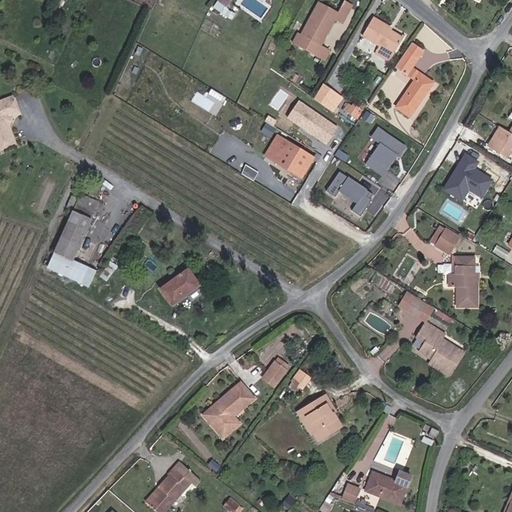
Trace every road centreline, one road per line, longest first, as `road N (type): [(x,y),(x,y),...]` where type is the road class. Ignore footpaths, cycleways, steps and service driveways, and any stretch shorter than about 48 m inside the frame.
road 1 (residential): [(312,296),(213,359),(67,511)]
road 2 (residential): [(485,57),(398,214),(312,296)]
road 3 (residential): [(312,296),(378,381),(461,426)]
